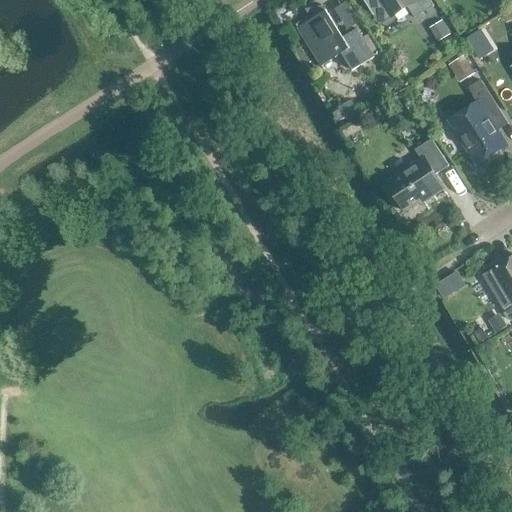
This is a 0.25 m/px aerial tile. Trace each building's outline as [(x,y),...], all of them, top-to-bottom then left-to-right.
[(415,17),(434,5),(430,0),(363,0),(373,15),(374,14),(386,6),(391,15),(389,16),(389,17),(407,6),(415,17)] [(306,8),(305,9),(311,19),(299,27),(297,24),(296,24),(323,69),(324,68),(322,65),(342,53),(352,70),(374,56),(356,28),(343,37),(324,6),(310,14),(306,8)] [(474,34),(465,39),(470,47),(478,42),(474,34)] [(465,57),(456,62),(466,78),(475,73),(465,57)] [(476,162),(505,143),(485,112),(497,105),(481,80),(468,87),(479,104),(451,122),(476,162)] [(338,107),(331,111),(337,122),(344,118),(338,107)] [(435,174),(449,165),(431,138),(414,149),(421,159),(385,182),(405,211),(432,194),(433,195),(444,188),(435,174)] [(511,256),(492,269),(482,274),(503,309),(504,308),(511,320),(511,319),(511,256)] [(499,314),(488,321),(495,333),(506,327),(499,314)]
